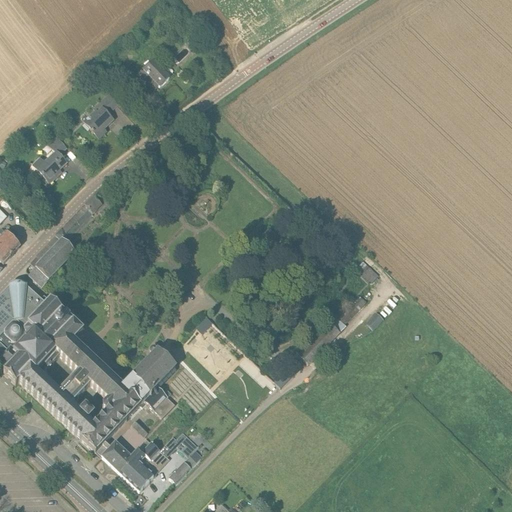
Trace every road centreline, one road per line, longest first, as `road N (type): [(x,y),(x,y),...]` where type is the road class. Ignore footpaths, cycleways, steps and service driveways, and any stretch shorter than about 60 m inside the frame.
road 1 (tertiary): [(0,284),(98,182),(354,0)]
road 2 (unclassified): [(125,511),(45,437),(15,433)]
